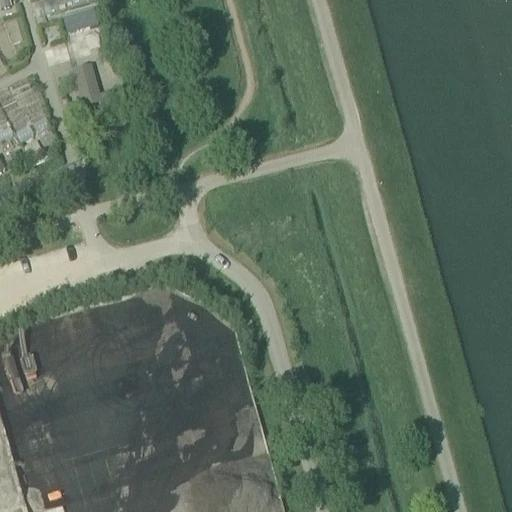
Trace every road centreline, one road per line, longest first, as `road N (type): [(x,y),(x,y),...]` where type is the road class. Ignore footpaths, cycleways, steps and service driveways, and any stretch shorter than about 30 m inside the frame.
road 1 (unclassified): [(357,146),(458,511)]
road 2 (unclassified): [(188,245),(242,277),(265,308),(322,511)]
road 3 (unclassified): [(357,146),(187,188),(188,245)]
road 4 (unclassified): [(316,0),(357,146)]
road 5 (unclassified): [(188,245),(106,257),(86,214)]
